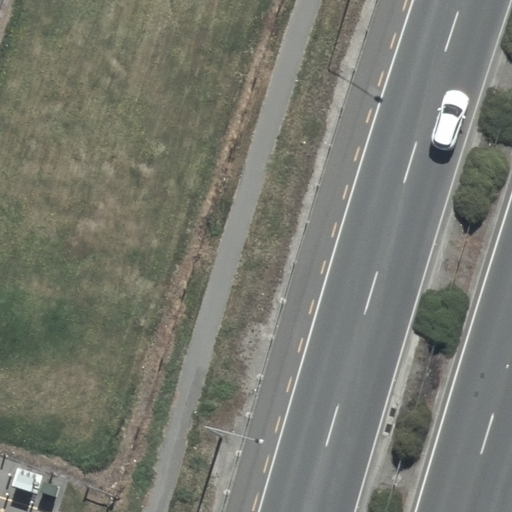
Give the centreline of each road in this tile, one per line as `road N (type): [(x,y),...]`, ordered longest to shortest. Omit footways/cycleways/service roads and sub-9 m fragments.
road 1 (trunk): [(306,511),(462,0)]
road 2 (trunk): [(511,365),(468,511)]
